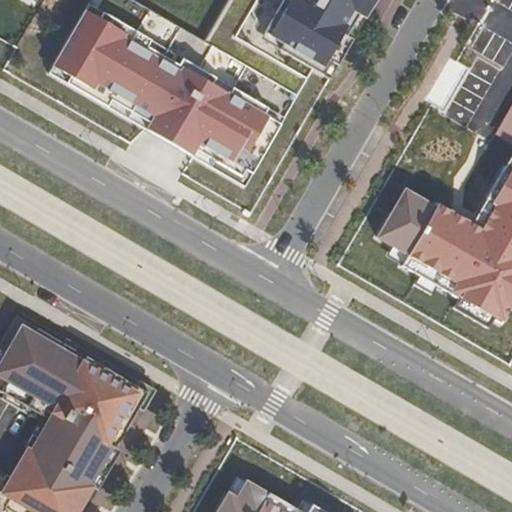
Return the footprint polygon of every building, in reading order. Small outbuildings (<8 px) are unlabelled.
[(328,78),(374,0),(227,0),(203,41),(132,0),(92,0),(49,73),(243,187),(313,69),(328,78)] [(511,108),(496,135),(511,144),(511,108)] [(505,167),(505,166),(511,169),(511,149),(501,165),(505,167)] [(511,169),(505,166),(505,167),(471,225),(436,205),(434,208),(411,194),(397,218),(391,214),(376,238),(392,247),(407,256),(401,266),(401,267),(418,277),(436,288),(459,301),(492,320),(500,325),(509,309),(511,303),(511,169)] [(404,190),(391,214),(397,218),(411,194),(404,190)] [(407,256),(392,247),(386,257),(401,266),(407,256)] [(436,288),(418,277),(414,285),(432,295),(436,288)] [(492,320),(459,301),(453,309),(487,329),(492,320)] [(0,511),(78,511),(148,393),(16,318),(0,345),(0,391),(5,395),(2,399),(44,423),(11,479),(0,472),(0,511)] [(238,477),(228,494),(236,499),(247,483),(238,477)] [(322,511),(312,506),(308,511),(296,511),(247,483),(236,499),(228,494),(217,511),(322,511)] [(299,511),(308,511),(312,506),(305,502),(299,511)]
